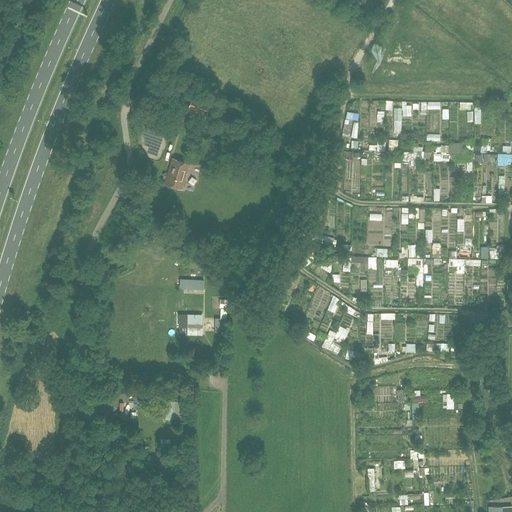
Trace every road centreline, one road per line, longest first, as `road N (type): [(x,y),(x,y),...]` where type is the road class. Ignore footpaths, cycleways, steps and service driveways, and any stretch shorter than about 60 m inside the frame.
road 1 (residential): [(68,511),(85,258),(129,171),(125,96),(170,0)]
road 2 (primary): [(0,286),(39,162),(109,0)]
road 3 (primary): [(78,0),(0,201)]
